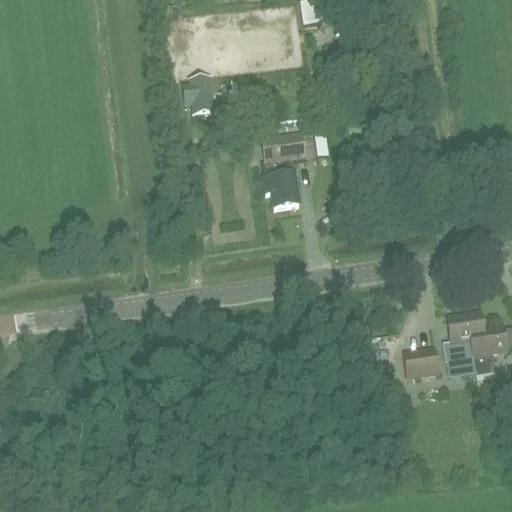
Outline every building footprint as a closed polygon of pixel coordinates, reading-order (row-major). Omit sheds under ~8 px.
[(209,82),(208,82),(188,84),(190,109),(190,112),(211,110),(209,82)] [(327,159),(324,135),(313,136),(316,161),(327,159)] [(291,165),(304,163),(300,139),(263,144),(266,167),(260,168),(262,183),(264,199),(270,198),(273,214),(297,210),(293,178),(291,165)] [(445,323),(449,348),(443,349),(446,366),(472,362),(474,379),(491,376),(489,358),(506,356),(502,332),(482,335),(480,318),(445,323)] [(434,355),(402,359),(405,383),(437,379),(434,355)] [(395,385),(383,386),(383,387),(387,419),(387,420),(399,418),(395,385)]
